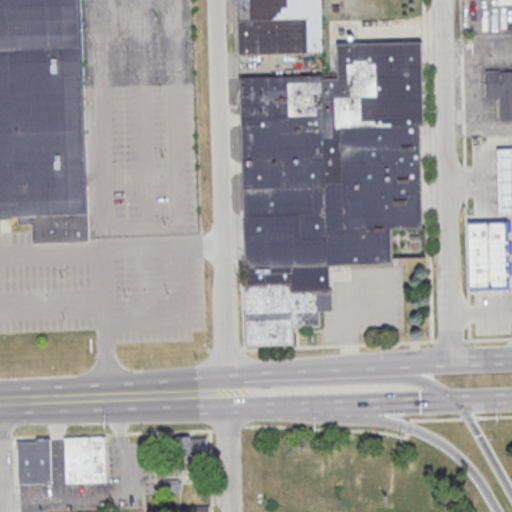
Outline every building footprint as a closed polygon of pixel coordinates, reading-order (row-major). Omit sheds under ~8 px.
[(0,0),(80,0),(89,238),(33,240),(33,231),(32,221),(18,222),(18,211),(4,211),(0,211),(0,0)] [(237,0),(239,51),(322,49),(320,0),(237,0)] [(245,282),(247,342),(292,340),(291,323),(319,322),(318,309),(332,307),(331,288),(330,288),(328,263),(391,260),(390,225),(422,224),(419,124),(423,123),(421,37),(337,39),(338,75),(322,75),(322,72),(240,74),(245,282)] [(511,69),(500,69),(500,67),(493,67),(493,68),(486,69),(486,96),(500,96),(500,118),(511,117),(511,69)] [(496,146),(511,145),(511,210),(499,211),(496,146)] [(468,221),(505,220),(507,286),(470,287),(468,221)] [(105,436),(64,437),(65,482),(106,480),(105,436)] [(179,436),(179,456),(207,456),(207,436),(179,436)] [(52,497),(52,438),(18,438),(19,497),(52,497)] [(163,492),(183,492),(183,483),(196,483),(196,470),(163,470),(163,492)]
